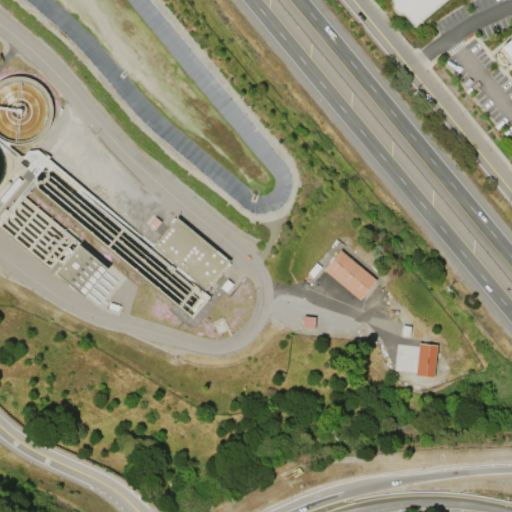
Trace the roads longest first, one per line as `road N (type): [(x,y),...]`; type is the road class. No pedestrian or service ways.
road 1 (motorway): [(251,0),(511,314)]
road 2 (motorway): [(511,259),(298,0)]
road 3 (tertiary): [(511,191),(353,0)]
road 4 (motorway): [(511,469),(342,495)]
road 5 (tertiary): [(0,429),(101,484),(135,511)]
road 6 (motorway): [(369,511),(432,504),(499,511)]
